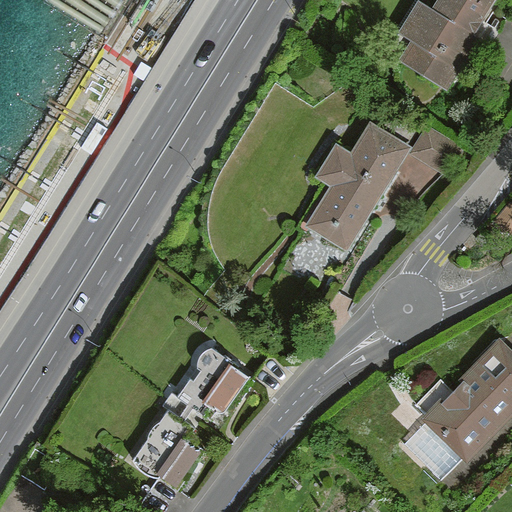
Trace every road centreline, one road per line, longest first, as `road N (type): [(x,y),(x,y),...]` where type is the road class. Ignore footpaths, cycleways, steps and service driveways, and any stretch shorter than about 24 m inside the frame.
road 1 (primary): [(0,442),(274,0)]
road 2 (primary): [(239,0),(0,379)]
road 3 (residential): [(408,308),(304,393),(209,511)]
road 4 (residential): [(408,308),(418,274),(511,158)]
